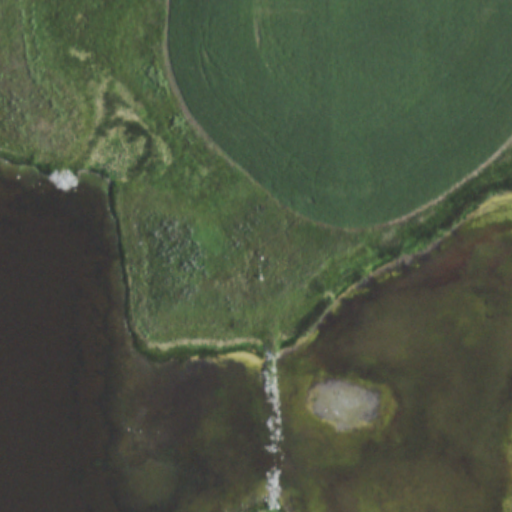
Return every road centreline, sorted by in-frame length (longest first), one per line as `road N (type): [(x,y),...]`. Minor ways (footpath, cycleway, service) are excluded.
road 1 (track): [(330,0),(330,192),(344,229),(367,240),(391,235),(511,170)]
road 2 (track): [(330,192),(277,282),(276,511)]
